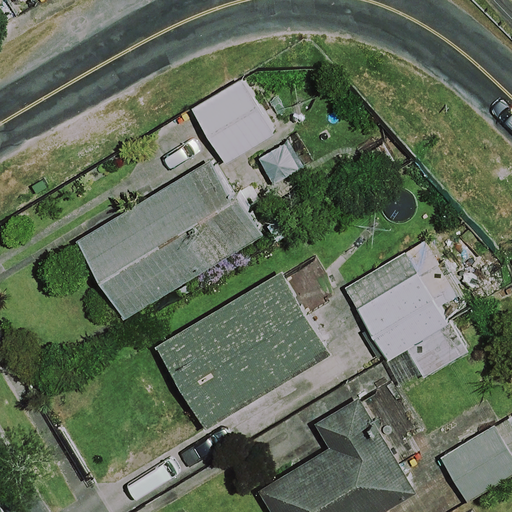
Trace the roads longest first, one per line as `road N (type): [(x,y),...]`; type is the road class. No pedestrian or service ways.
road 1 (tertiary): [(0,126),(179,23),(258,0)]
road 2 (tertiary): [(360,0),(422,27),(511,108)]
